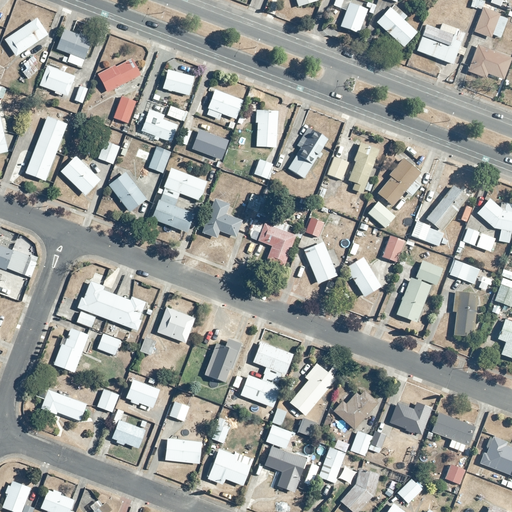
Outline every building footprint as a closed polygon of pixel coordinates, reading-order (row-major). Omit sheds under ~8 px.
[(343,0),(334,0),(332,6),(340,9),(343,0)] [(484,1),(480,0),(472,0),(470,7),(482,9),(484,1)] [(376,5),(366,1),(364,7),(370,9),(369,13),(372,15),(376,5)] [(367,9),(349,3),(340,28),(358,34),(367,9)] [(407,18),(393,5),(376,23),(404,49),(417,35),(404,22),(407,18)] [(508,17),(483,7),(473,32),(490,39),(491,35),(500,39),(508,17)] [(47,36),(36,20),(4,41),(15,57),(47,36)] [(442,24),(440,30),(426,24),(415,51),(452,65),(457,54),(463,56),(466,49),(459,46),(465,32),(442,24)] [(92,40),(63,29),(55,50),(70,55),(67,63),(81,68),(92,40)] [(511,58),(477,45),(467,72),(485,79),(487,75),(503,80),(511,58)] [(38,63),(31,55),(17,66),(27,79),(37,71),(33,66),(38,63)] [(106,94),(139,77),(141,76),(132,58),(116,67),(97,76),(106,94)] [(74,77),(46,67),(39,87),(71,99),(74,89),(70,88),(74,77)] [(193,78),(166,70),(161,89),(188,97),(193,78)] [(87,89),(79,86),(73,101),(81,104),(87,89)] [(243,101),(213,90),(204,114),(218,120),(220,114),(236,119),(243,101)] [(135,102),(119,97),(112,119),(128,124),(135,102)] [(184,112),(169,106),(166,115),(181,121),(184,112)] [(260,106),(248,106),(247,123),(256,124),(255,148),(275,149),(277,112),(259,111),(260,106)] [(162,115),(149,110),(141,131),(171,142),(177,125),(160,119),(162,115)] [(66,125),(46,117),(25,175),(45,182),(66,125)] [(192,131),(183,128),(178,144),(187,147),(192,131)] [(328,141),(306,128),(295,146),(299,148),(287,169),(304,180),(328,141)] [(227,140),(199,130),(192,150),(220,160),(227,140)] [(120,145),(100,138),(92,158),(112,166),(120,145)] [(367,183),(373,165),(381,168),(383,161),(390,163),(393,155),(376,149),(360,143),(347,181),(354,184),(351,190),(362,194),(363,190),(369,192),(372,185),(367,183)] [(169,154),(154,148),(147,168),(162,173),(169,154)] [(100,181),(74,156),(59,172),(85,196),(100,181)] [(347,161),(333,156),(326,175),(339,180),(347,161)] [(419,174),(402,159),(388,177),(390,178),(377,195),(392,207),(404,192),(410,197),(420,186),(414,180),(419,174)] [(272,165),(259,160),(254,175),(267,180),(272,165)] [(205,182),(170,169),(150,220),(187,234),(193,215),(174,208),(179,194),(198,201),(205,182)] [(146,200),(125,173),(108,186),(129,213),(146,200)] [(469,196),(454,184),(425,219),(439,231),(469,196)] [(274,194),(254,187),(252,186),(245,207),(259,212),(257,217),(264,219),(274,194)] [(228,203),(214,198),(201,235),(215,240),(218,232),(236,239),(239,230),(246,233),(252,217),(227,208),(228,203)] [(494,229),(499,230),(497,240),(509,243),(511,233),(511,232),(511,212),(502,211),(488,199),(476,214),(494,229)] [(395,217),(377,202),(367,214),(385,229),(395,217)] [(244,237),(271,247),(265,263),(282,270),(288,253),(295,233),(252,217),(246,233),(244,237)] [(323,223),(310,217),(298,244),(306,248),(311,235),(317,237),(323,223)] [(429,226),(419,222),(414,238),(424,241),(429,226)] [(461,240),(459,240),(455,251),(460,253),(464,243),(473,247),(478,232),(466,228),(461,240)] [(494,240),(481,234),(475,247),(489,252),(494,240)] [(402,245),(388,240),(382,258),(396,263),(402,245)] [(336,276),(322,243),(303,252),(317,285),(336,276)] [(29,256),(0,245),(0,268),(5,271),(6,268),(30,276),(35,262),(28,259),(29,256)] [(379,283),(363,259),(345,270),(360,295),(379,283)] [(442,269),(421,261),(415,278),(436,286),(442,269)] [(479,270),(453,261),(448,275),(473,284),(479,270)] [(430,287),(410,279),(396,316),(416,324),(430,287)] [(90,280),(90,281),(83,298),(80,297),(76,309),(80,311),(76,323),(91,328),(96,315),(138,331),(142,319),(138,318),(145,300),(131,295),(130,298),(104,289),(105,285),(90,280)] [(511,303),(511,287),(502,283),(494,301),(510,307),(511,303)] [(477,295),(457,293),(453,336),(473,338),(477,295)] [(195,318),(167,307),(157,332),(186,343),(195,318)] [(511,321),(506,319),(499,340),(505,342),(500,355),(511,359),(511,321)] [(88,334),(69,327),(54,365),(74,372),(88,334)] [(120,341),(102,333),(96,348),(114,355),(120,341)] [(155,341),(143,337),(138,351),(150,356),(155,341)] [(225,344),(217,341),(204,374),(224,382),(229,368),(232,369),(242,343),(227,338),(225,344)] [(292,354),(260,342),(252,362),(265,367),(260,380),(246,375),(239,395),(272,408),(279,388),(276,387),(281,372),(285,374),(292,354)] [(338,375),(319,359),(304,377),(307,379),(288,402),(304,416),(338,375)] [(148,377),(146,384),(131,379),(124,398),(128,400),(128,401),(137,404),(137,403),(152,408),(159,389),(153,387),(155,380),(148,377)] [(377,402),(360,387),(344,405),(341,402),(333,411),(353,429),(377,402)] [(118,394),(103,388),(96,406),(111,412),(118,394)] [(86,404),(47,389),(40,408),(55,414),(56,412),(79,421),(86,404)] [(188,406),(173,401),(168,416),(183,421),(188,406)] [(390,423),(404,428),(403,430),(414,434),(415,432),(422,434),(431,407),(416,402),(413,409),(396,403),(390,423)] [(286,412),(276,408),(271,422),(281,425),(286,412)] [(123,411),(117,409),(111,424),(115,425),(110,438),(115,440),(114,442),(125,446),(126,443),(138,448),(147,423),(141,420),(138,428),(120,421),(123,411)] [(474,425),(438,411),(430,433),(449,440),(447,446),(462,452),(464,445),(466,445),(474,425)] [(228,419),(219,416),(211,440),(224,444),(230,425),(226,424),(228,419)] [(291,432),(270,424),(264,441),(285,449),(291,432)] [(364,456),(367,448),(371,436),(356,430),(349,451),(364,456)] [(371,436),(367,448),(363,459),(372,462),(375,452),(379,453),(385,434),(373,430),(371,436)] [(507,442),(493,436),(482,463),(511,475),(511,446),(507,445),(507,442)] [(421,441),(412,437),(408,447),(417,450),(421,441)] [(201,442),(167,438),(164,459),(199,463),(201,442)] [(306,459),(270,447),(264,465),(282,472),(277,486),(294,492),(306,459)] [(345,453),(328,447),(317,477),(333,483),(345,453)] [(251,461),(231,454),(218,449),(207,479),(222,484),(224,479),(242,485),(246,475),(251,461)] [(464,470),(449,464),(443,479),(459,485),(464,470)] [(351,511),(357,511),(373,494),(378,474),(358,469),(354,485),(340,502),(351,511)] [(32,487),(10,479),(9,478),(3,495),(6,496),(1,507),(13,511),(33,511),(38,499),(29,495),(32,487)] [(422,489),(411,478),(396,493),(407,503),(422,489)] [(53,488),(52,490),(48,488),(40,508),(51,511),(68,511),(74,499),(61,493),(62,491),(53,488)] [(425,511),(404,511),(391,502),(384,511),(432,511),(428,509),(425,511)] [(485,511),(507,511),(506,511),(507,510),(488,503),(485,511)]
